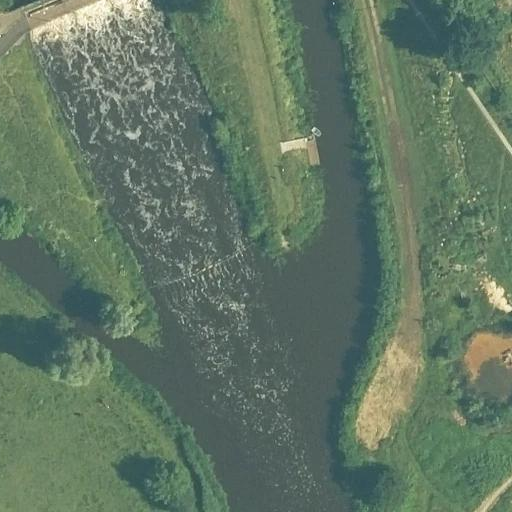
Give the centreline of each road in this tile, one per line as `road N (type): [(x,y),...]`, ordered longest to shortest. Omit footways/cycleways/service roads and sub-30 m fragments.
road 1 (track): [(365,0),(409,278),(407,326),(379,428),(403,511)]
road 2 (track): [(240,0),(286,212)]
